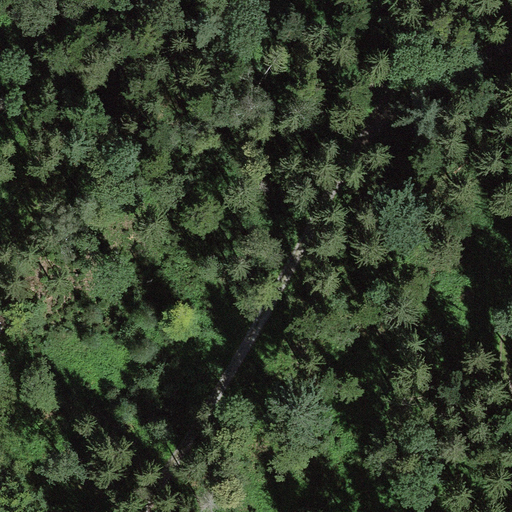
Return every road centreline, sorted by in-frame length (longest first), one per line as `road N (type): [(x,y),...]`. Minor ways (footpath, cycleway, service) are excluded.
road 1 (track): [(438,0),(387,96),(188,391),(133,511)]
road 2 (track): [(511,50),(387,96)]
